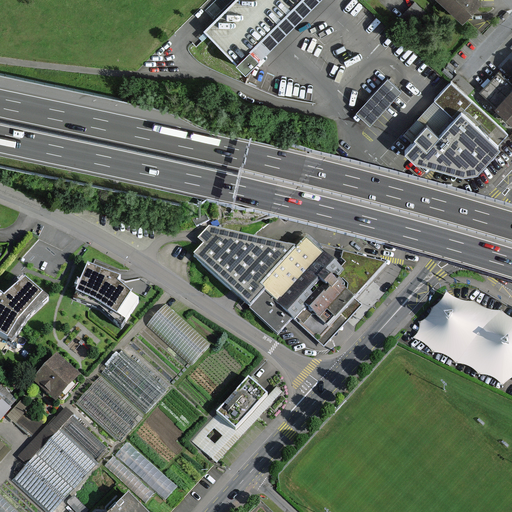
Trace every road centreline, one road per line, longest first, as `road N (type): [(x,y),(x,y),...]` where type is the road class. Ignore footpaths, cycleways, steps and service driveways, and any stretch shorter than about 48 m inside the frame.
road 1 (motorway): [(0,138),(238,189),(511,263)]
road 2 (motorway): [(511,225),(245,155),(0,103)]
road 3 (residential): [(327,388),(95,232),(0,189)]
road 4 (track): [(0,58),(210,75),(277,104),(308,108)]
road 5 (track): [(0,474),(180,286)]
road 6 (tertiary): [(452,252),(327,388)]
road 7 (tertiary): [(327,388),(214,511)]
